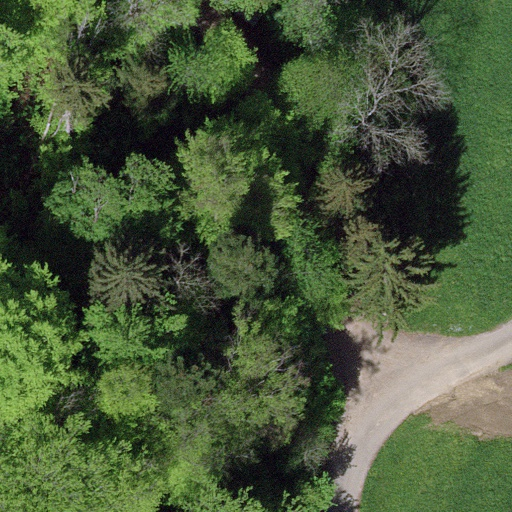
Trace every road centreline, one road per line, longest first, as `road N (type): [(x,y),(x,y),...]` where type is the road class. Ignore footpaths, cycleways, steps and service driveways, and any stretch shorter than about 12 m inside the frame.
road 1 (track): [(202,0),(265,105),(305,206),(302,252),(321,310),(396,391)]
road 2 (unclassified): [(396,391),(360,442),(340,511)]
road 3 (unclassified): [(396,391),(511,346)]
